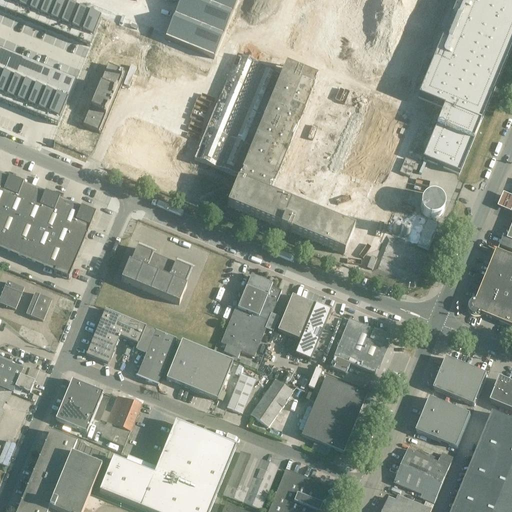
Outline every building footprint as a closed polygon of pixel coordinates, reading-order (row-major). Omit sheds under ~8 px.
[(0,0),(0,11),(4,13),(9,0),(0,0)] [(9,0),(4,13),(15,17),(21,0),(9,0)] [(34,0),(21,0),(15,17),(25,21),(34,0)] [(46,0),(34,0),(25,21),(36,26),(46,0)] [(58,2),(51,0),(46,0),(36,26),(46,30),(58,2)] [(195,0),(185,0),(178,19),(223,37),(232,15),(195,0)] [(195,0),(232,15),(238,0),(195,0)] [(354,0),(382,10),(378,23),(407,34),(409,28),(429,35),(441,0),(354,0)] [(488,132),(511,64),(511,0),(468,0),(458,28),(461,29),(455,47),(447,45),(425,106),(447,114),(428,166),(461,178),(472,147),(477,148),(483,130),(488,132)] [(68,7),(58,2),(46,30),(57,34),(68,7)] [(68,7),(57,34),(67,39),(79,11),(68,7)] [(79,11),(67,39),(78,43),(89,15),(79,11)] [(89,15),(78,43),(88,47),(100,20),(89,15)] [(178,19),(169,42),(214,60),(223,37),(178,19)] [(416,97),(434,48),(414,40),(405,63),(415,67),(412,75),(403,72),(397,90),(416,97)] [(0,53),(0,73),(3,75),(11,55),(1,51),(0,53)] [(3,75),(14,79),(22,60),(11,55),(3,75)] [(153,58),(149,68),(168,76),(172,66),(153,58)] [(14,79),(24,84),(33,64),(22,60),(14,79)] [(241,166),(272,75),(234,62),(219,107),(211,105),(203,127),(208,129),(200,154),(209,157),(207,164),(214,167),(217,158),(241,166)] [(24,84),(35,88),(43,68),(33,64),(24,84)] [(126,73),(108,66),(83,126),(101,134),(126,73)] [(172,66),(168,76),(187,84),(191,74),(172,66)] [(239,178),(238,180),(271,194),(318,79),(285,66),(284,70),(282,74),(266,111),(251,148),(239,178)] [(35,88),(46,92),(54,73),(43,68),(35,88)] [(149,68),(145,78),(164,86),(168,76),(149,68)] [(46,92),(56,97),(64,77),(54,73),(46,92)] [(14,79),(3,75),(0,83),(0,102),(4,104),(14,79)] [(168,76),(164,86),(183,94),(187,84),(168,76)] [(56,97),(66,101),(74,81),(64,77),(56,97)] [(145,78),(141,88),(160,96),(164,86),(145,78)] [(24,84),(14,79),(4,104),(14,109),(24,84)] [(35,88),(24,84),(14,109),(25,113),(35,88)] [(164,86),(160,96),(179,104),(183,94),(164,86)] [(46,92),(35,88),(25,113),(35,117),(46,92)] [(141,88),(136,99),(155,107),(160,96),(141,88)] [(56,97),(46,92),(35,117),(46,122),(56,97)] [(160,96),(155,107),(174,115),(179,104),(160,96)] [(66,101),(56,97),(46,122),(56,126),(66,101)] [(136,99),(131,110),(150,118),(155,107),(136,99)] [(192,120),(188,130),(196,132),(199,125),(195,123),(201,107),(183,101),(178,116),(192,120)] [(155,107),(150,118),(169,126),(174,115),(155,107)] [(131,110),(127,121),(146,129),(150,118),(131,110)] [(335,176),(324,210),(336,214),(368,119),(352,113),(348,124),(354,126),(337,177),(335,176)] [(150,118),(146,129),(165,137),(169,126),(150,118)] [(127,121),(122,132),(141,140),(146,129),(127,121)] [(146,129),(141,140),(160,148),(165,137),(146,129)] [(122,132),(117,143),(136,151),(141,140),(122,132)] [(141,140),(136,151),(155,159),(160,148),(141,140)] [(117,143),(112,155),(131,163),(136,151),(117,143)] [(136,151),(131,163),(150,171),(155,159),(136,151)] [(9,179),(8,182),(0,179),(0,213),(3,215),(16,182),(9,179)] [(22,188),(23,186),(16,182),(3,215),(21,222),(33,193),(22,188)] [(511,194),(508,192),(505,191),(499,204),(502,206),(509,209),(511,210),(511,194)] [(45,194),(44,197),(33,193),(21,222),(39,230),(52,197),(45,194)] [(58,203),(59,201),(52,197),(39,230),(57,237),(61,227),(69,208),(58,203)] [(81,209),(80,212),(69,208),(61,227),(86,237),(95,216),(81,209)] [(0,221),(0,248),(8,252),(21,222),(3,215),(0,221)] [(8,252),(26,259),(39,230),(21,222),(8,252)] [(52,248),(77,259),(86,237),(61,227),(57,237),(52,248)] [(504,236),(500,246),(511,250),(511,227),(508,237),(504,236)] [(26,259),(44,267),(52,248),(57,237),(39,230),(26,259)] [(296,243),(298,236),(293,234),(290,241),(296,243)] [(352,263),(358,242),(334,236),(329,253),(335,255),(334,258),(352,263)] [(54,274),(68,280),(77,259),(52,248),(44,267),(55,271),(54,274)] [(130,264),(129,263),(121,282),(179,306),(186,287),(185,287),(191,271),(175,264),(175,265),(153,256),(153,255),(137,249),(130,264)] [(497,252),(473,311),(511,326),(511,257),(508,256),(497,252)] [(281,292),(271,288),(272,285),(251,276),(250,279),(248,278),(243,289),(243,290),(221,345),(226,347),(224,353),(238,359),(240,353),(254,359),(276,303),(277,303),(281,292)] [(7,283),(0,300),(0,304),(15,311),(24,290),(7,283)] [(52,301),(35,294),(26,315),(43,322),(52,301)] [(292,297),(268,356),(291,366),(295,356),(310,362),(331,312),(315,305),(315,306),(292,297)] [(119,337),(126,319),(105,311),(95,335),(94,335),(91,343),(92,343),(86,357),(107,366),(119,337)] [(137,378),(156,386),(175,340),(146,328),(126,319),(119,337),(138,345),(135,351),(146,356),(137,378)] [(349,321),(329,368),(346,375),(350,365),(375,375),(386,348),(391,337),(374,330),(373,331),(349,321)] [(217,402),(233,363),(182,343),(166,381),(217,402)] [(475,407),(487,376),(447,359),(434,390),(475,407)] [(15,388),(20,377),(23,370),(0,360),(0,388),(11,393),(12,393),(13,394),(15,388)] [(227,409),(242,416),(255,382),(240,376),(227,409)] [(34,383),(20,377),(15,388),(29,394),(34,383)] [(301,437),(334,451),(343,454),(366,396),(325,379),(301,437)] [(491,404),(511,412),(511,385),(500,380),(491,404)] [(250,416),(252,418),(268,429),(293,393),(275,381),(250,416)] [(64,411),(61,416),(60,416),(57,422),(86,434),(103,395),(95,391),(95,392),(91,390),(73,382),(72,385),(75,386),(71,394),(69,393),(62,410),(64,411)] [(0,408),(5,410),(11,393),(0,388),(0,408)] [(107,425),(130,434),(141,407),(118,398),(107,425)] [(416,433),(430,439),(457,450),(471,416),(430,399),(416,433)] [(511,511),(511,421),(493,414),(452,511),(511,511)] [(113,459),(99,493),(144,511),(209,511),(235,451),(236,448),(235,448),(182,426),(175,424),(172,431),(169,438),(156,469),(128,457),(125,464),(113,459)] [(124,449),(130,434),(107,425),(101,439),(124,449)] [(17,511),(83,511),(106,456),(50,433),(17,511)] [(395,484),(415,493),(424,497),(423,500),(434,505),(451,465),(440,460),(438,464),(409,451),(395,484)] [(259,462),(240,454),(223,496),(242,504),(259,462)] [(381,476),(386,477),(390,462),(384,461),(381,476)] [(277,470),(259,462),(242,504),(260,511),(277,470)] [(275,496),(313,511),(319,511),(322,506),(320,505),(327,489),(285,472),(275,496)] [(313,511),(275,496),(268,511),(241,511),(226,505),(222,511),(313,511)] [(431,511),(432,511),(399,497),(396,502),(389,499),(383,511),(431,511)]
